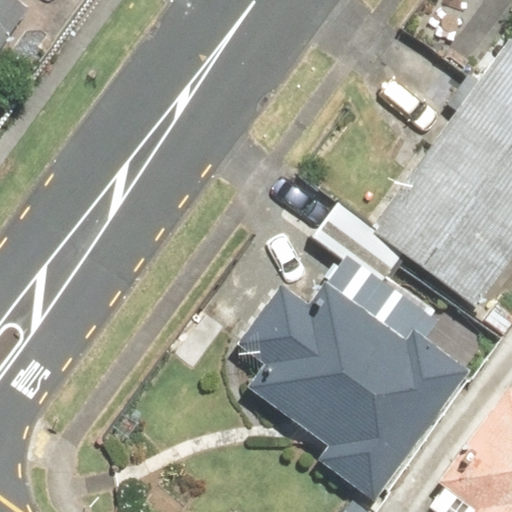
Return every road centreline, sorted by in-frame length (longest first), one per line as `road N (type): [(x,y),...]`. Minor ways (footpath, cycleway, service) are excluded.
road 1 (residential): [(60,261),(251,0)]
road 2 (residential): [(60,261),(47,355),(0,420)]
